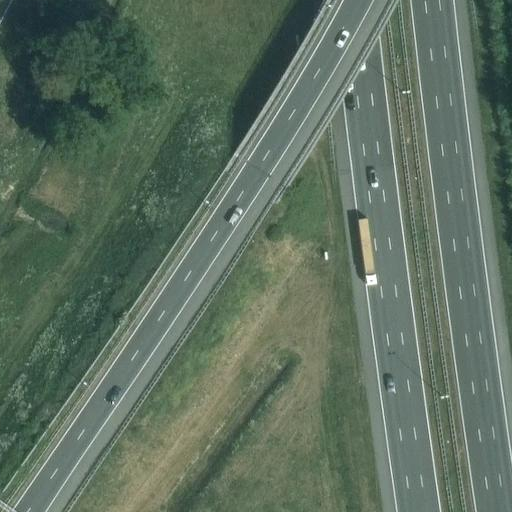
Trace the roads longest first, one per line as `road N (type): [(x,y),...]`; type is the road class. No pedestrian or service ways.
road 1 (motorway): [(24,511),(243,190),(356,0)]
road 2 (motorway): [(347,0),(414,511)]
road 3 (motorway): [(493,511),(429,0)]
